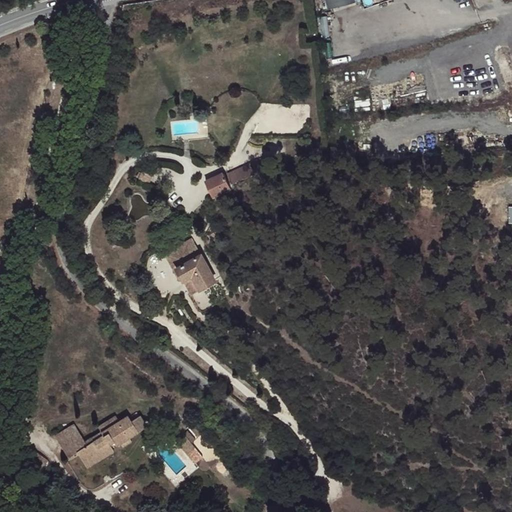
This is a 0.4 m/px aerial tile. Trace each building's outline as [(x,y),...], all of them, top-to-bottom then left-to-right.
[(360,0),(327,0),(330,9),(360,0)] [(261,156),(252,161),(257,171),(266,166),(261,156)] [(252,161),(225,174),(230,183),(240,178),(257,171),(252,161)] [(152,175),(142,170),(138,178),(148,183),(152,175)] [(212,198),(230,190),(223,175),(205,183),(212,198)] [(233,190),(243,185),(240,178),(230,183),(233,190)] [(191,239),(167,252),(176,268),(200,255),(191,239)] [(190,294),(214,281),(200,255),(176,268),(190,294)] [(71,417),(53,431),(68,452),(78,445),(80,448),(87,457),(101,446),(104,450),(115,443),(111,438),(110,435),(113,433),(115,436),(116,437),(120,434),(123,437),(131,431),(129,427),(145,416),(137,404),(129,409),(125,403),(115,410),(112,405),(95,417),(99,422),(101,425),(92,432),(90,429),(84,434),(71,417)] [(186,414),(183,418),(191,425),(195,421),(186,414)] [(191,425),(183,418),(175,425),(189,438),(196,430),(191,425)] [(99,422),(90,429),(92,432),(101,425),(99,422)] [(78,445),(68,452),(70,455),(80,448),(78,445)] [(101,446),(87,457),(89,461),(104,450),(101,446)] [(12,511),(21,508),(14,494),(0,499),(0,500),(5,511),(12,511)]
